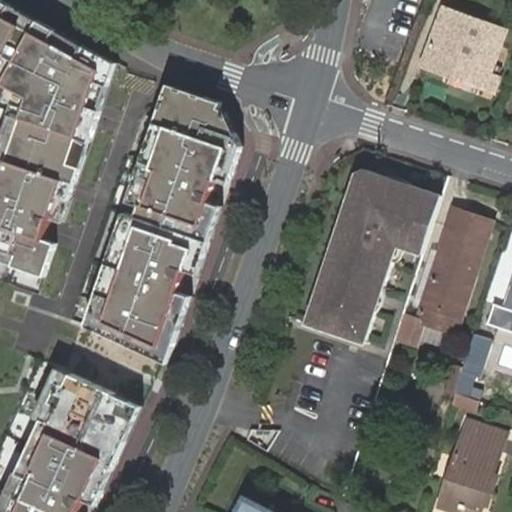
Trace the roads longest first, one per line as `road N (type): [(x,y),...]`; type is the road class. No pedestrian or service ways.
road 1 (secondary): [(205,399),(309,102)]
road 2 (residential): [(67,0),(169,57),(309,102)]
road 3 (residential): [(309,102),(511,169)]
road 4 (residential): [(205,399),(324,441),(351,360)]
road 5 (secondary): [(160,511),(205,399)]
